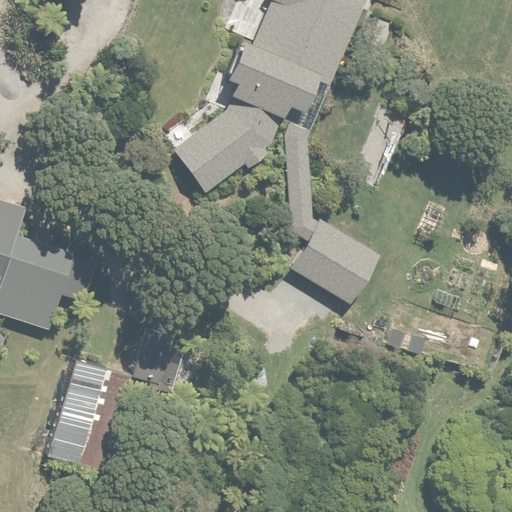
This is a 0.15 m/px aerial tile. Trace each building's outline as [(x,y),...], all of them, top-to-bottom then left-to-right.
[(322,77),(356,0),(254,0),(240,31),(231,27),(214,65),(220,68),(217,75),(273,101),(275,96),(296,105),(311,72),(322,77)] [(232,87),(164,141),(197,183),(270,125),(245,93),(240,97),(232,87)] [(298,115),(276,116),(279,217),(301,216),(298,115)] [(86,207),(0,185),(0,309),(44,320),(52,291),(85,300),(97,253),(76,248),(86,207)] [(308,211),(277,259),(333,295),(364,246),(308,211)] [(121,359),(72,347),(47,444),(96,456),(121,359)]
